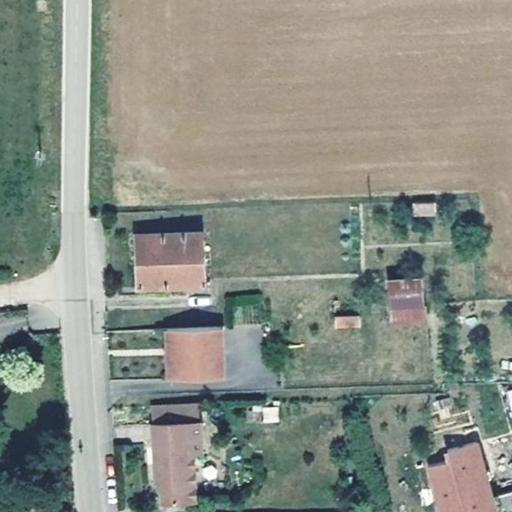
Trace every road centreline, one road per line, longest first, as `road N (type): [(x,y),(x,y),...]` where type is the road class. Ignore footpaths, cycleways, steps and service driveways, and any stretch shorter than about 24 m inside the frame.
road 1 (track): [(80,401),(438,388)]
road 2 (unclassified): [(77,0),(75,293)]
road 3 (residential): [(75,293),(90,511)]
